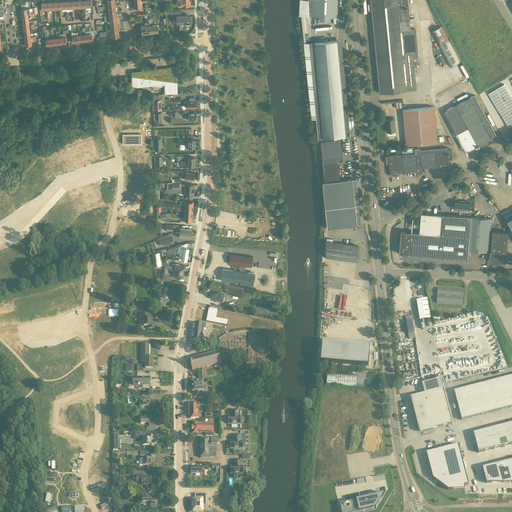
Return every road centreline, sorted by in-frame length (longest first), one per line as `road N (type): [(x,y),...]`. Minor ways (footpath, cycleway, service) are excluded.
road 1 (tertiary): [(178,489),(180,354),(210,186),(206,40)]
road 2 (tertiary): [(373,218),(353,0)]
road 3 (tertiary): [(397,445),(378,273)]
road 4 (residential): [(83,324),(90,259),(110,233),(119,165)]
road 5 (residential): [(0,237),(60,185),(119,165)]
road 6 (unclassified): [(396,213),(511,145)]
